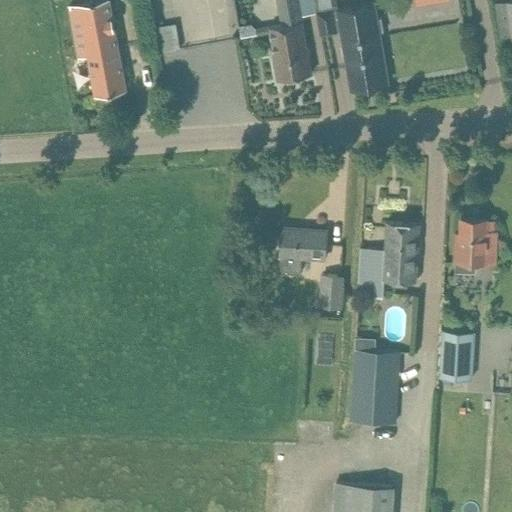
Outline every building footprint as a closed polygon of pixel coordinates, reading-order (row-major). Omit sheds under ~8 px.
[(126,89),(122,69),(111,0),(110,0),(71,6),(76,37),(79,57),(89,55),(96,94),(126,89)] [(251,23),(238,25),(240,37),(257,34),(270,31),(273,48),(269,48),(270,56),(274,56),(278,79),(312,73),(302,15),(298,0),(277,0),(282,24),(256,28),(251,23)] [(313,0),(320,35),(341,31),(351,89),(389,82),(375,4),(339,10),(336,0),(313,0)] [(511,3),(496,6),(501,37),(511,35),(511,3)] [(177,22),(157,25),(160,50),(180,47),(177,22)] [(492,220),(486,220),(486,219),(461,218),(461,233),(458,233),(457,272),(475,273),(475,263),(495,264),(496,231),(492,231),(492,220)] [(416,281),(418,243),(420,223),(387,221),(385,248),(361,247),(360,267),(358,294),(382,296),(384,279),(416,281)] [(325,258),(326,250),(327,230),(282,227),(281,247),(280,256),(281,256),(280,272),(299,273),(300,257),(325,258)] [(319,306),(340,309),(343,277),(323,274),(319,306)] [(472,379),(474,332),(442,330),(440,377),(472,379)] [(402,349),(354,346),(349,418),(397,421),(402,349)] [(392,511),(394,485),(334,482),(332,511),(392,511)]
